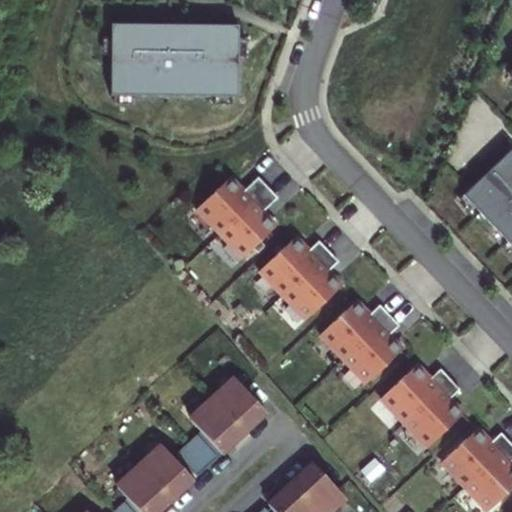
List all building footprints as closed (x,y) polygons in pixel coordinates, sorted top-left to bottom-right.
[(231,98),(238,98),(238,56),(238,40),(238,26),(111,25),(111,39),(110,52),(110,97),(116,97),(132,97),(215,97),(231,98)] [(511,153),(511,152),(463,197),(511,248),(511,153)] [(197,212),(243,261),(278,229),(272,223),(264,214),(279,201),(259,180),(244,194),(239,188),(231,180),(197,212)] [(511,248),(463,197),(457,203),(511,260),(511,248)] [(258,275),(304,324),(338,292),(331,284),(325,278),(339,264),(320,244),(306,258),(300,252),(292,243),(258,275)] [(319,339),(365,388),(399,356),(392,349),(386,342),(400,328),(380,307),(366,321),(358,312),(353,307),(319,339)] [(379,403),(426,452),(460,420),(453,413),(446,406),(461,391),(441,371),(427,385),(421,379),(413,371),(379,403)] [(237,379),(192,420),(220,451),(231,441),(234,444),(257,423),(254,420),(265,410),(237,379)] [(198,476),(220,457),(199,435),(178,454),(198,476)] [(440,467),(483,511),(490,511),(511,491),(511,475),(507,470),(511,464),(511,445),(502,435),(487,449),(481,443),(474,435),(440,467)] [(164,446),(119,486),(142,511),(153,511),(158,508),(161,510),(184,490),(181,487),(192,476),(164,446)] [(275,511),(329,511),(345,498),(317,467),(306,477),(303,474),(281,495),(283,498),(272,508),(275,511)] [(135,511),(126,502),(114,511),(135,511)]
